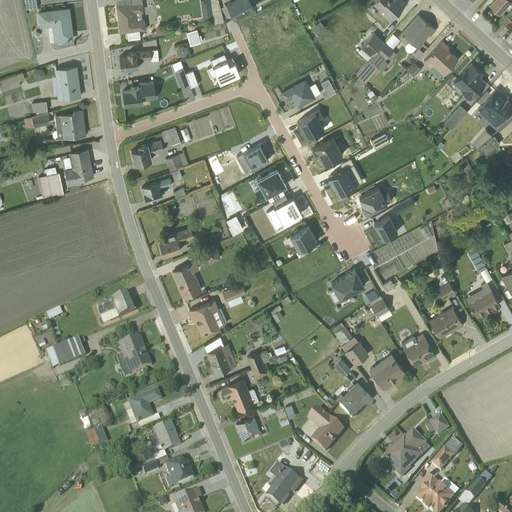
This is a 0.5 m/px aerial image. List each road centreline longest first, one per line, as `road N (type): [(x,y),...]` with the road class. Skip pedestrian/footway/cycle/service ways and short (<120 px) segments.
road 1 (residential): [(244,511),(141,258),(109,137)]
road 2 (residential): [(340,472),(418,394),(511,340)]
road 3 (residential): [(252,87),(344,242)]
road 4 (residential): [(109,137),(252,87)]
road 5 (residential): [(109,137),(90,0)]
